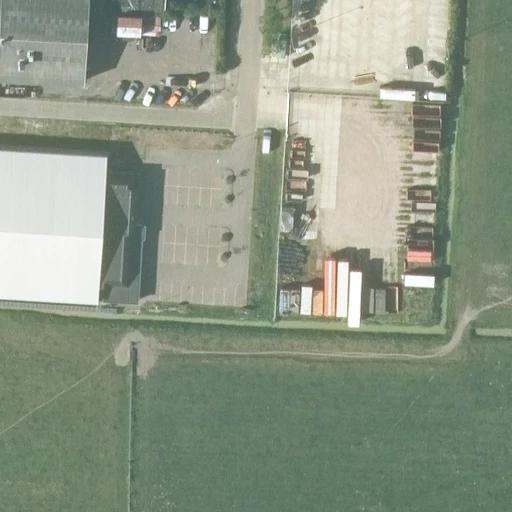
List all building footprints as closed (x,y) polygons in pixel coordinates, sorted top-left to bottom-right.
[(0,0),(0,80),(80,86),(85,0),(0,0)] [(115,0),(115,11),(132,12),(132,0),(115,0)] [(132,0),(132,12),(164,14),(164,0),(132,0)] [(0,292),(139,301),(144,224),(137,224),(139,185),(134,185),(135,173),(105,171),(106,153),(0,146),(0,292)] [(282,232),(294,232),(295,207),(283,207),(282,232)]
